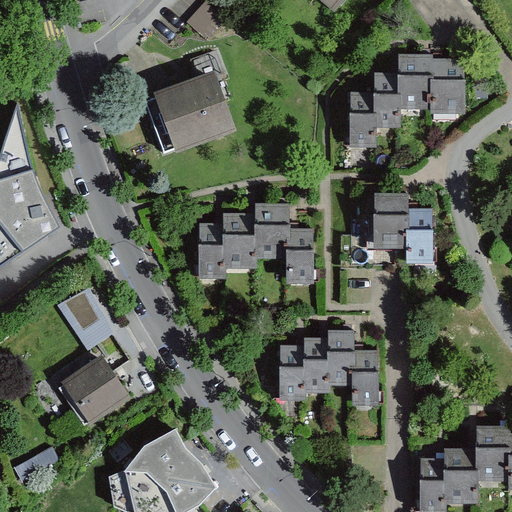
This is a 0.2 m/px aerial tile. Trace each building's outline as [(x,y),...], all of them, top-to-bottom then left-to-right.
[(325,0),(335,9),(343,0),(325,0)] [(230,19),(210,1),(191,22),(212,40),(230,19)] [(403,106),(436,106),(435,61),(435,56),(403,56),(403,74),(403,106)] [(468,61),(435,61),(436,106),(436,112),(468,111),(468,61)] [(0,97),(16,91),(8,70),(0,73),(0,97)] [(378,95),(379,125),(403,125),(403,106),(403,74),(378,74),(378,95)] [(235,131),(216,75),(164,93),(149,98),(168,155),(235,131)] [(49,190),(34,145),(23,93),(20,93),(5,140),(0,153),(0,274),(72,229),(49,190)] [(379,125),(378,95),(352,95),(353,146),(379,146),(379,125)] [(378,241),(409,241),(409,210),(409,194),(378,194),(378,241)] [(259,218),(259,256),(291,256),(291,234),(291,208),(259,208),(259,218)] [(434,210),(409,210),(409,241),(409,257),(434,257),(434,210)] [(227,229),(227,266),(259,267),(259,256),(259,218),(227,217),(227,229)] [(227,276),(227,266),(227,229),(203,229),(203,276),(227,276)] [(317,234),(291,234),(291,256),(291,281),(317,281),(317,234)] [(117,334),(92,290),(61,306),(92,353),(117,334)] [(330,332),(330,342),(330,380),(362,380),(362,358),(363,333),(330,332)] [(307,342),(307,353),(307,391),(330,391),(330,380),(330,342),(307,342)] [(307,391),(307,353),(282,353),(282,400),(307,400),(307,391)] [(388,358),(362,358),(362,380),(362,405),(388,405),(388,358)] [(126,402),(101,365),(63,390),(88,428),(126,402)] [(190,446),(180,426),(149,444),(127,472),(100,482),(109,511),(193,511),(206,506),(221,486),(209,463),(190,446)] [(479,429),(479,454),(479,474),(510,475),(511,436),(511,430),(479,429)] [(446,454),(446,464),(445,495),(479,496),(479,474),(479,454),(446,454)] [(445,495),(446,464),(421,463),(421,506),(445,506),(445,495)]
